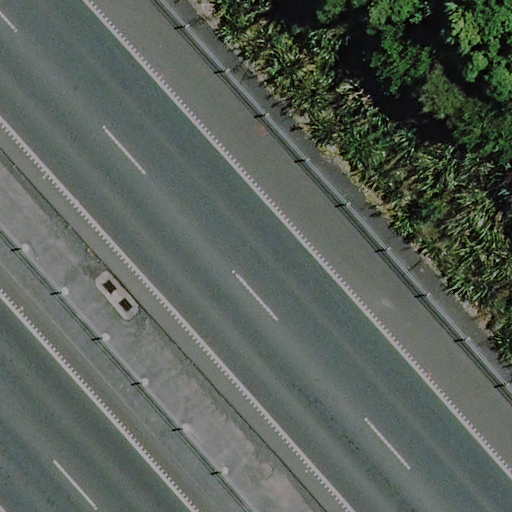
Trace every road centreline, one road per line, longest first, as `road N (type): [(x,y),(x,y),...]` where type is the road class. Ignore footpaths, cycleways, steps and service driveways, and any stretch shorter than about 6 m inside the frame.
road 1 (motorway): [(0,20),(443,511)]
road 2 (motorway): [(87,511),(0,413)]
